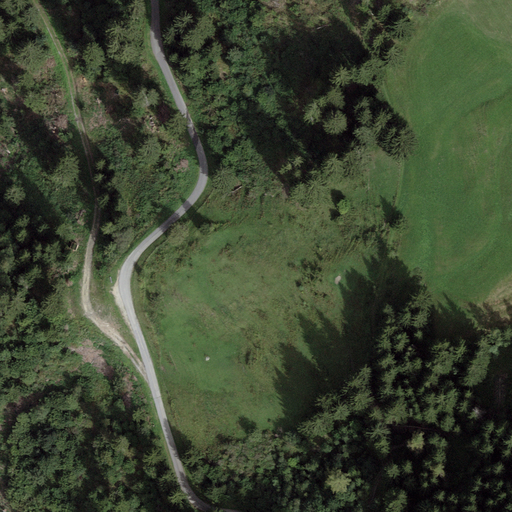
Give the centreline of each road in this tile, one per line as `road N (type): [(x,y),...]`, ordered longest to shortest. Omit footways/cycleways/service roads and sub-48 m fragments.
road 1 (unclassified): [(224,511),(186,493),(125,293),(129,264),(198,194),(205,176),(157,43),(154,0)]
road 2 (track): [(151,376),(86,303),(93,160),(58,33),(38,0)]
